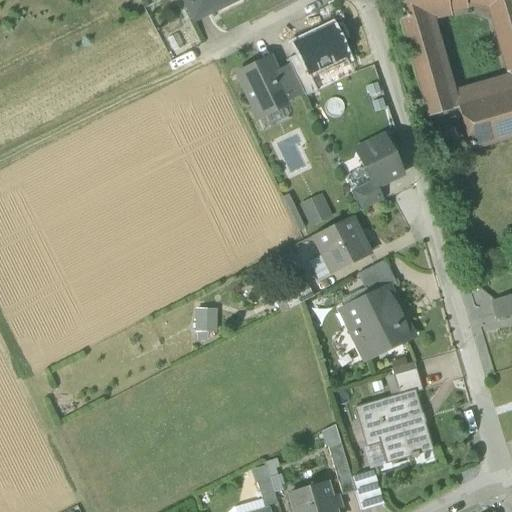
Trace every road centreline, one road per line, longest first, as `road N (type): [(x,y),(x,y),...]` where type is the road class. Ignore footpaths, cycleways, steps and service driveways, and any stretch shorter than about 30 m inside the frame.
road 1 (residential): [(502,481),(371,0)]
road 2 (track): [(0,161),(208,54)]
road 3 (track): [(0,329),(89,511)]
road 4 (residential): [(318,0),(208,54)]
